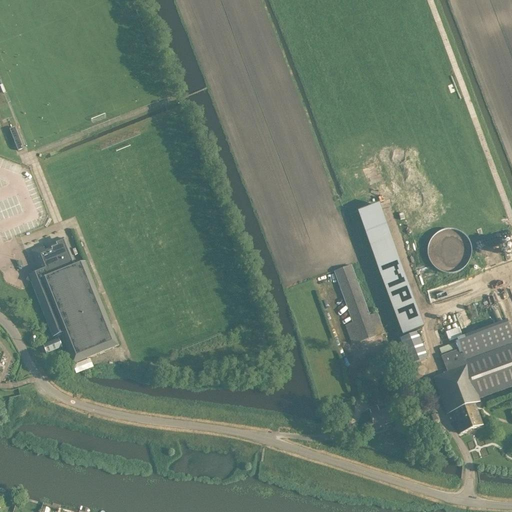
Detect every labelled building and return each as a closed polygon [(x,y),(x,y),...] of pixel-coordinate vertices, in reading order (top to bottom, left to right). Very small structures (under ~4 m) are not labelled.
[(458,96),(452,92),(445,90),(437,91),(431,94),(425,99),(422,105),(420,112),(421,119),(424,125),(430,131),(436,134),(444,135),(451,133),(457,129),(462,124),(465,117),(465,109),(463,102),(458,96)] [(508,226),(485,232),(492,254),(511,248),(511,247),(509,239),(511,238),(508,226)] [(463,252),(463,248),(462,244),(460,240),(457,238),(454,236),(451,234),(448,233),(444,233),(439,233),(436,235),(433,237),(431,238),(429,241),(427,244),(426,247),(426,252),(426,256),(427,259),(429,262),(431,265),(434,267),(437,269),(440,270),(443,270),(447,270),(451,269),(454,268),(458,265),(460,262),(462,259),(463,255),(463,252)] [(39,270),(34,272),(28,274),(26,279),(29,280),(30,280),(52,336),(60,332),(72,363),(118,344),(84,261),(73,265),(62,237),(55,240),(57,246),(44,251),(41,244),(30,249),(39,270)] [(352,321),(345,324),(351,343),(383,332),(376,312),(369,314),(350,264),(333,270),(352,321)] [(442,372),(443,373),(433,377),(446,413),(452,411),(460,432),(482,425),(474,403),(480,401),(478,397),(511,384),(511,334),(506,319),(453,339),(444,313),(427,320),(446,371),(442,372)] [(399,338),(409,364),(427,357),(417,331),(399,338)] [(45,352),(61,345),(57,337),(53,339),(42,344),(45,352)] [(378,404),(376,397),(366,400),(368,407),(378,404)] [(377,406),(369,409),(370,413),(369,413),(371,421),(366,422),(369,431),(383,426),(382,424),(395,420),(390,407),(378,410),(377,406)]
